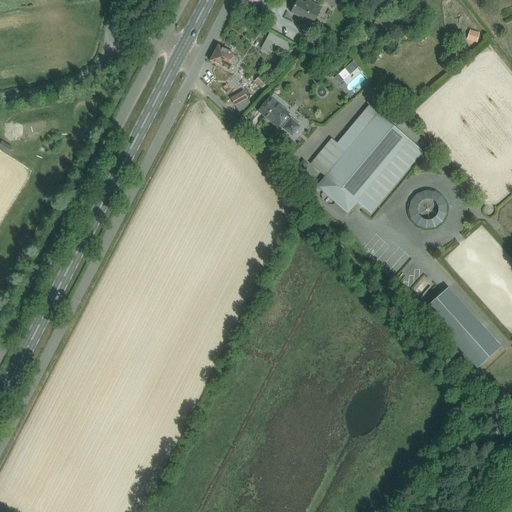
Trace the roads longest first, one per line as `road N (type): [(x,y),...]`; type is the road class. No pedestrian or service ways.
road 1 (unclassified): [(0,448),(199,61)]
road 2 (primary): [(0,401),(180,50)]
road 3 (unclassified): [(0,357),(161,41)]
road 4 (unclassified): [(114,50),(76,80),(0,97)]
